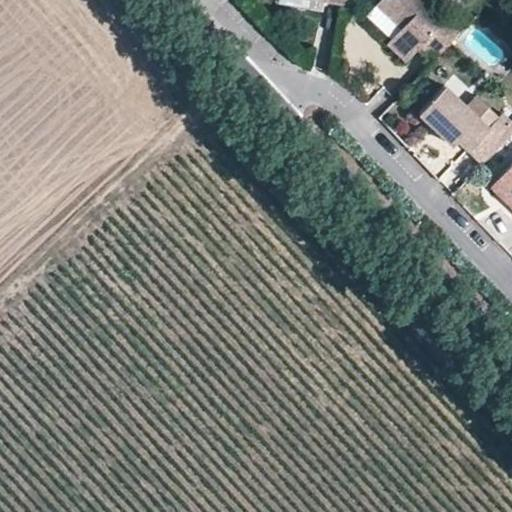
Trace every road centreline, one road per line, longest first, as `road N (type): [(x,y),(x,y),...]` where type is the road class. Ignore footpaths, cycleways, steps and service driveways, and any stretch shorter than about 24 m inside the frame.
road 1 (tertiary): [(255,87),(511,346)]
road 2 (residential): [(511,292),(309,88),(255,87)]
road 3 (track): [(0,306),(243,75)]
road 4 (tertiary): [(168,0),(255,87)]
